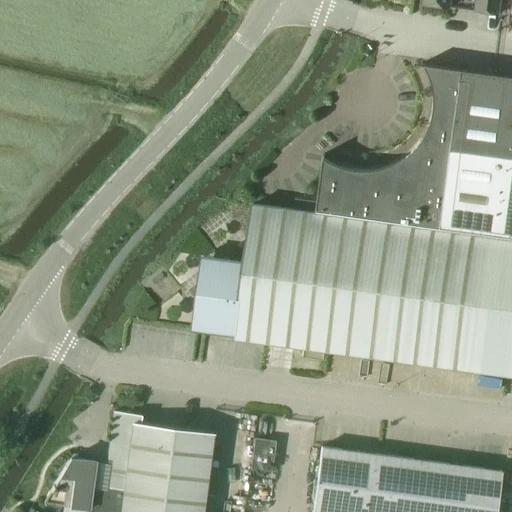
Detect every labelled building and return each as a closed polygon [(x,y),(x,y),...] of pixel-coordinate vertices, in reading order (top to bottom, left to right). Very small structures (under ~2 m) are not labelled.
[(476,0),(475,10),(498,14),(500,0),(476,0)] [(340,168),(331,165),(324,165),(326,153),(324,153),(317,210),(511,237),(511,75),(422,63),(421,64),(426,65),(430,74),(433,84),(434,94),(434,104),(433,114),(430,123),(426,133),(421,141),(414,149),(407,156),(398,161),(389,166),(380,169),(370,171),(360,171),(350,171),(340,168)] [(511,238),(253,203),(245,260),(203,255),(193,327),(236,333),(235,337),(511,373),(511,238)] [(266,355),(265,365),(282,367),(283,357),(266,355)] [(113,411),(107,459),(110,459),(112,459),(127,461),(121,511),(201,511),(212,432),(140,423),(140,414),(113,411)] [(247,439),(247,470),(269,470),(268,438),(247,439)] [(495,511),(501,471),(501,470),(321,446),(312,511),(495,511)] [(59,475),(44,501),(70,505),(70,506),(89,509),(88,511),(121,511),(127,461),(112,459),(108,491),(93,489),(92,488),(95,461),(70,457),(59,475)]
